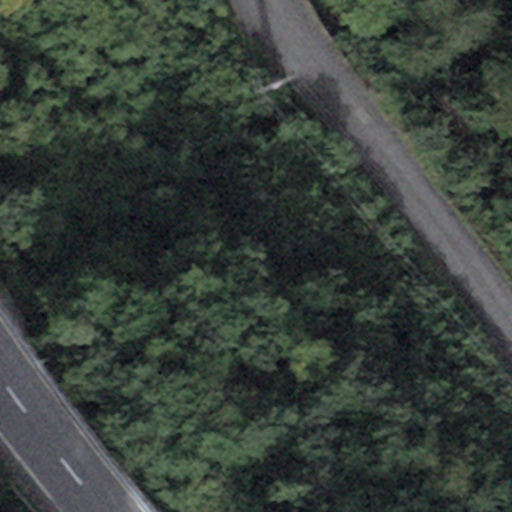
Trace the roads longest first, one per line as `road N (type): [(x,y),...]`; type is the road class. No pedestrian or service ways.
road 1 (track): [(266,0),(511,332)]
road 2 (primary): [(0,376),(104,511)]
